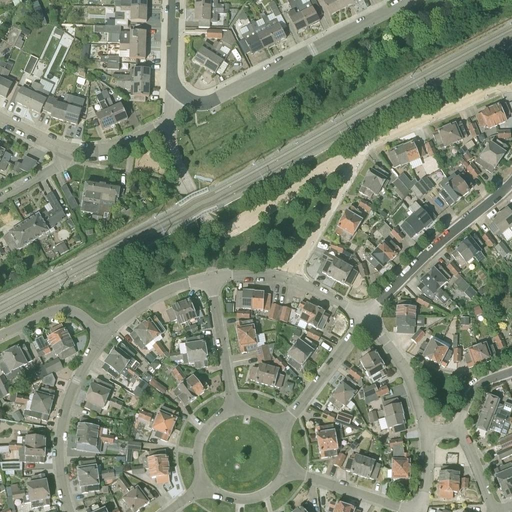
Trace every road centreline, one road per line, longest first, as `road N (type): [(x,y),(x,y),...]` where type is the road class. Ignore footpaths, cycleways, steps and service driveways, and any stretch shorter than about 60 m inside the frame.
road 1 (residential): [(181,94),(212,100),(413,0)]
road 2 (residential): [(184,176),(212,226),(226,229),(329,164),(354,164)]
road 3 (residential): [(511,181),(363,318)]
road 4 (residential): [(67,511),(59,464),(64,413),(105,336)]
road 5 (residential): [(354,164),(370,141),(511,83)]
road 6 (residential): [(279,431),(363,318)]
road 7 (residential): [(234,411),(210,278)]
road 8 (residential): [(289,281),(354,164)]
road 9 (residential): [(363,318),(403,366),(425,432)]
road 10 (residential): [(408,511),(283,470)]
road 11 (residential): [(105,336),(147,301),(210,278)]
road 12 (residential): [(0,336),(59,309),(78,313),(105,336)]
